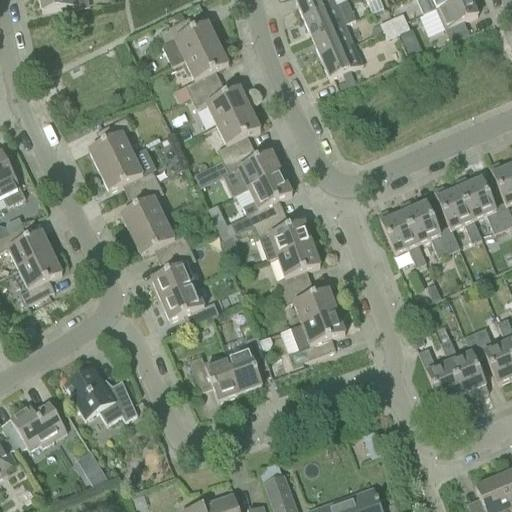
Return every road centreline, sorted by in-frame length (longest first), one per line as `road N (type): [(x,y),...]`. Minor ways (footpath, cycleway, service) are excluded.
road 1 (residential): [(390,383),(204,451),(177,442),(130,336),(111,315)]
road 2 (residential): [(111,315),(18,100)]
road 3 (residential): [(252,0),(260,42),(326,179),(339,189)]
road 4 (residential): [(339,189),(396,359),(390,383)]
road 5 (residential): [(339,189),(511,121)]
road 6 (residential): [(511,427),(453,452),(425,453),(390,383)]
road 7 (residential): [(0,385),(111,315)]
